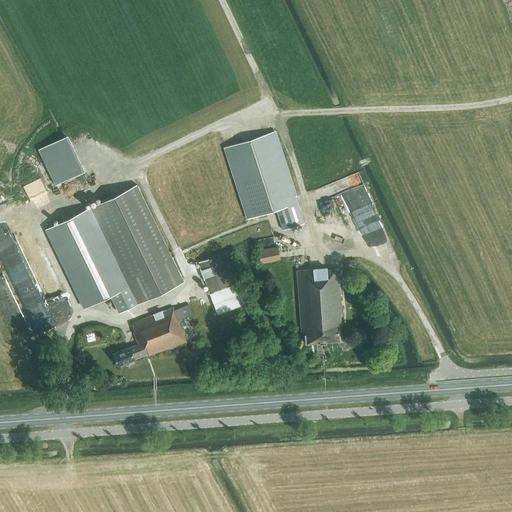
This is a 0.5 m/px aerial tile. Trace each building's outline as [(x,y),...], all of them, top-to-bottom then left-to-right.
[(304,223),(274,131),(224,148),(248,219),(276,210),(283,230),(304,223)] [(38,149),(55,185),(82,172),(65,136),(38,149)] [(110,295),(119,313),(183,281),(136,185),(46,229),(84,308),(110,295)] [(261,263),(280,259),(277,246),(258,250),(261,263)] [(222,289),(229,286),(241,282),(229,251),(198,262),(210,293),(222,289)] [(319,268),(319,261),(308,261),(309,269),(296,270),(301,334),(305,334),(305,343),(340,341),(339,325),(341,325),(341,316),(342,315),(338,269),(327,270),(327,268),(319,268)] [(222,289),(210,293),(218,315),(249,304),(241,282),(222,289)] [(185,318),(182,307),(174,310),(173,307),(132,323),(135,332),(133,332),(137,345),(114,353),(119,364),(147,354),(148,356),(185,342),(178,320),(185,318)]
